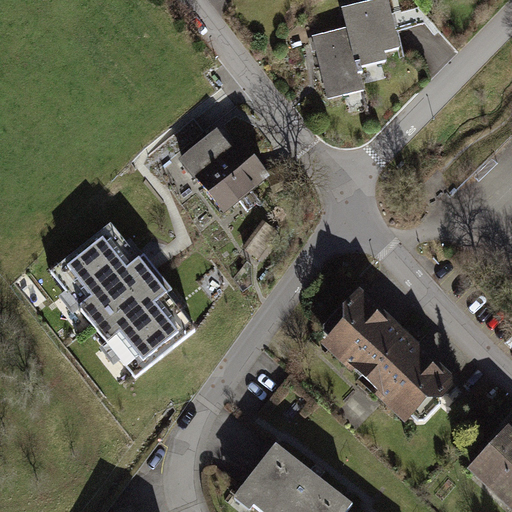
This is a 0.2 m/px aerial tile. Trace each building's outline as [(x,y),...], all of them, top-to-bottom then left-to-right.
[(348,39),(317,45),(329,108),(368,101),(365,82),(404,75),(393,17),(345,26),(348,39)] [(221,148),(182,175),(220,230),(272,194),(246,158),(234,166),(221,148)] [(111,224),(49,273),(135,381),(196,333),(111,224)] [(257,228),(242,253),(262,265),(277,240),(257,228)] [(361,296),(321,340),(405,418),(446,374),(401,332),(361,296)] [(511,511),(511,430),(507,426),(466,473),(510,511),(511,511)] [(350,511),(353,508),(276,451),(230,511),(350,511)]
